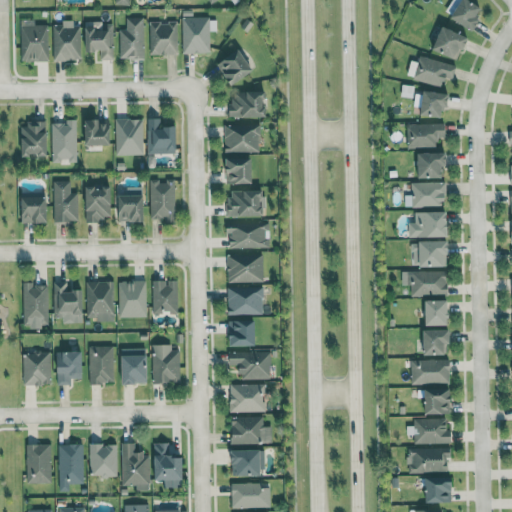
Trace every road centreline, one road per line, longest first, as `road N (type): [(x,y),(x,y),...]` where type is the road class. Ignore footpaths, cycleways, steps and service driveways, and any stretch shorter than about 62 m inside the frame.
road 1 (residential): [(483,511),(478,69),(503,0)]
road 2 (secondary): [(355,511),(345,0)]
road 3 (secondary): [(306,0),(316,511)]
road 4 (residential): [(202,511),(196,109),(189,92)]
road 5 (residential): [(201,413),(0,413)]
road 6 (residential): [(196,250),(0,251)]
road 7 (residential): [(189,92),(0,90)]
